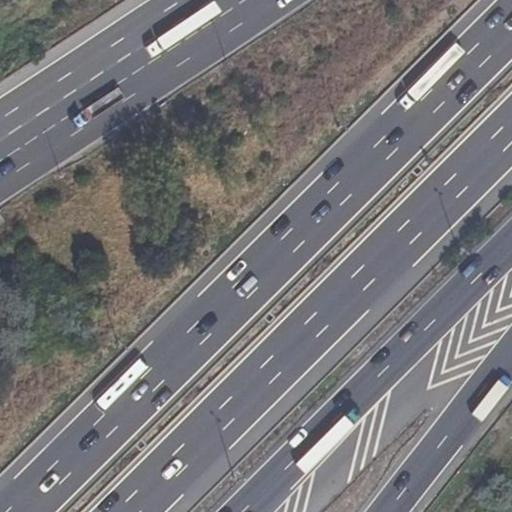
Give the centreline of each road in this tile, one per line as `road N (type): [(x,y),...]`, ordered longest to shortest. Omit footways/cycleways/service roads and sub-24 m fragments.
road 1 (motorway): [(511,22),(27,511)]
road 2 (motorway): [(133,511),(511,134)]
road 3 (motorway): [(244,511),(511,242)]
road 4 (motorway): [(221,0),(0,150)]
road 5 (motorway): [(388,511),(511,356)]
